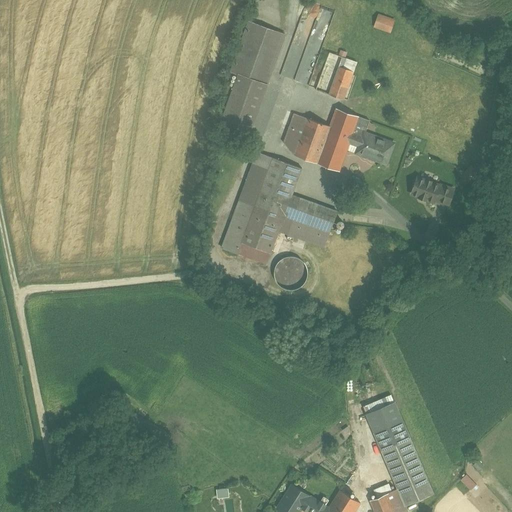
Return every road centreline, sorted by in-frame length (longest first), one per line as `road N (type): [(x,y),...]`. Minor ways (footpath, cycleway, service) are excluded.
road 1 (track): [(0,204),(61,511)]
road 2 (track): [(222,272),(28,290),(19,302)]
